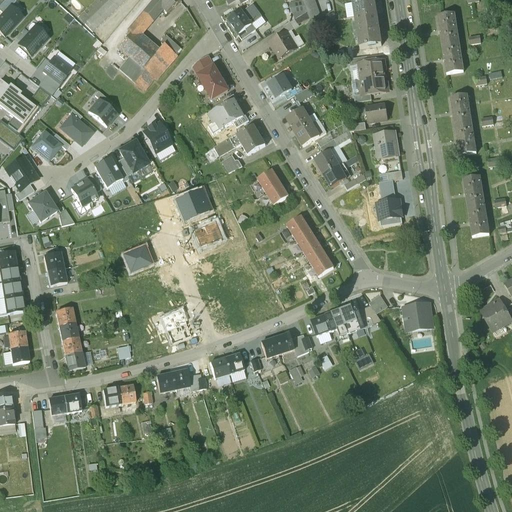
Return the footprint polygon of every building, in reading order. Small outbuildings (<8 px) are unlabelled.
[(6,0),(3,4),(0,7),(0,12),(3,15),(9,8),(15,2),(12,0),(6,0)] [(127,0),(98,0),(78,19),(92,33),(127,0)] [(178,0),(156,0),(155,1),(162,10),(166,16),(181,3),(178,0)] [(321,25),(311,0),(301,0),(302,1),(309,20),(311,28),(321,25)] [(373,0),(350,0),(353,19),(376,16),(373,0)] [(485,0),(477,0),(478,4),(474,5),(475,15),(484,14),(483,4),(486,4),(485,0)] [(155,1),(127,34),(130,36),(136,41),(162,10),(155,1)] [(289,3),(291,15),(292,15),(294,22),(298,28),(309,20),(302,1),(289,3)] [(3,15),(0,18),(0,34),(5,39),(22,20),(9,8),(3,15)] [(252,26),(241,13),(228,23),(238,37),(252,26)] [(376,16),(353,19),(359,52),(381,48),(376,16)] [(454,17),(436,19),(441,46),(458,44),(454,17)] [(294,22),(274,34),(278,39),(286,34),(291,32),(298,28),(294,22)] [(252,26),(238,37),(242,42),(250,35),(255,31),(252,26)] [(498,29),(494,29),(493,28),(484,29),(485,37),(499,35),(498,29)] [(35,29),(18,47),(31,59),(47,40),(35,29)] [(286,34),(296,50),(304,46),(299,37),(295,39),(291,32),(286,34)] [(296,50),(286,34),(278,39),(268,45),(278,61),(296,50)] [(136,41),(130,36),(118,51),(128,60),(144,73),(154,82),(155,82),(168,67),(155,56),(136,41)] [(479,39),(467,40),(469,47),(480,46),(479,39)] [(169,40),(163,46),(175,58),(181,52),(169,40)] [(463,74),(458,44),(441,46),(446,78),(463,74)] [(175,58),(163,46),(155,56),(168,67),(175,58)] [(207,58),(197,64),(193,69),(198,77),(213,68),(207,58)] [(365,59),(348,62),(349,69),(356,68),(356,67),(366,65),(365,59)] [(70,73),(53,60),(42,74),(47,77),(60,87),(70,73)] [(119,72),(135,85),(144,73),(128,60),(119,72)] [(366,65),(356,67),(356,68),(358,67),(360,81),(358,82),(358,83),(383,79),(382,73),(384,69),(384,65),(380,63),(366,65)] [(228,92),(213,68),(198,77),(212,101),(228,92)] [(154,82),(144,73),(135,85),(144,93),(154,82)] [(51,98),(60,87),(47,77),(38,88),(39,89),(50,97),(51,98)] [(283,77),(267,86),(275,102),(293,91),(283,77)] [(383,79),(358,83),(359,84),(360,83),(362,97),(361,98),(361,99),(370,98),(385,95),(388,92),(387,87),(385,85),(383,79)] [(485,79),(474,81),(475,88),(486,86),(485,79)] [(0,109),(13,119),(6,127),(0,122),(0,142),(8,149),(19,137),(39,110),(40,109),(31,103),(30,103),(29,102),(1,81),(0,82),(0,109)] [(40,109),(39,110),(41,111),(50,97),(39,89),(29,102),(30,103),(31,103),(40,109)] [(308,89),(294,97),(298,104),(303,100),(304,102),(312,97),(308,89)] [(108,109),(112,105),(98,93),(94,98),(99,101),(108,109)] [(233,96),(223,102),(226,108),(234,103),(237,102),(233,96)] [(467,98),(450,101),(454,126),(471,123),(467,98)] [(99,101),(88,114),(106,130),(117,117),(108,109),(99,101)] [(234,103),(226,108),(209,118),(213,126),(216,124),(220,132),(233,124),(243,119),(243,118),(234,103)] [(384,107),(365,110),(367,126),(368,126),(368,125),(379,123),(380,124),(386,123),(384,107)] [(312,126),(302,110),(287,120),(296,136),(297,135),(312,126)] [(69,116),(71,118),(78,123),(82,119),(72,111),(69,116)] [(243,119),(233,124),(236,129),(248,122),(245,117),(243,118),(243,119)] [(81,148),(92,135),(78,123),(71,118),(60,131),(81,148)] [(492,120),(481,121),(482,129),(493,127),(492,120)] [(476,156),(471,123),(454,126),(459,158),(476,156)] [(316,124),(312,126),(319,139),(323,136),(316,124)] [(143,135),(155,155),(171,146),(159,126),(154,129),(153,128),(148,131),(148,132),(143,135)] [(312,126),(297,135),(304,148),(319,139),(312,126)] [(364,126),(350,128),(350,132),(349,132),(349,134),(365,132),(364,126)] [(253,127),(236,137),(241,145),(248,157),(266,147),(253,127)] [(348,133),(334,141),(338,147),(340,151),(353,144),(348,133)] [(52,140),(44,134),(32,149),(48,163),(61,148),(52,140)] [(395,134),(374,138),(376,149),(379,148),(382,161),(378,162),(378,163),(399,159),(398,152),(397,152),(395,143),(396,143),(395,134)] [(52,140),(61,148),(66,152),(69,147),(55,136),(52,140)] [(8,149),(14,153),(23,141),(19,137),(8,149)] [(236,137),(214,150),(219,158),(241,145),(236,137)] [(327,138),(317,144),(321,149),(324,147),(330,143),(327,138)] [(330,143),(324,147),(328,153),(330,152),(338,147),(334,141),(330,143)] [(135,144),(119,153),(123,160),(132,176),(148,167),(135,144)] [(339,168),(330,152),(328,153),(314,161),(323,177),(339,168)] [(236,162),(233,157),(223,163),(228,175),(242,169),(239,162),(237,161),(236,162)] [(345,164),(348,170),(360,164),(357,157),(345,164)] [(5,173),(19,194),(29,187),(39,180),(24,159),(5,173)] [(119,166),(127,179),(132,176),(123,160),(118,163),(119,166)] [(498,160),(487,162),(488,169),(500,168),(498,160)] [(94,170),(107,191),(122,182),(114,169),(110,161),(94,170)] [(119,166),(114,169),(122,182),(123,184),(129,182),(127,179),(119,166)] [(339,168),(323,177),(331,190),(346,181),(339,168)] [(272,172),(257,181),(265,194),(280,185),(272,172)] [(387,176),(388,184),(393,183),(403,182),(401,174),(387,176)] [(364,175),(355,181),(358,186),(366,181),(364,175)] [(380,185),(388,184),(387,176),(379,177),(380,185)] [(86,179),(87,182),(95,195),(100,192),(91,177),(86,179)] [(484,204),(480,179),(463,182),(467,206),(484,204)] [(355,181),(345,187),(348,192),(358,186),(355,181)] [(71,191),(81,210),(98,200),(95,195),(87,182),(71,191)] [(379,185),(381,201),(395,198),(393,183),(388,184),(380,185),(379,185)] [(280,185),(265,194),(274,207),(288,198),(280,185)] [(29,187),(19,194),(14,197),(19,204),(34,194),(29,187)] [(174,203),(183,225),(211,214),(202,192),(174,203)] [(0,225),(9,223),(7,213),(5,198),(4,193),(0,193),(0,225)] [(44,195),(28,206),(40,225),(57,214),(44,195)] [(5,198),(7,213),(13,212),(10,197),(5,198)] [(382,205),(376,206),(379,223),(380,223),(381,230),(402,226),(401,220),(402,219),(399,202),(396,203),(395,198),(381,201),(382,205)] [(505,201),(494,203),(495,210),(506,208),(505,201)] [(489,237),(484,204),(467,206),(472,240),(489,237)] [(62,226),(72,224),(69,211),(59,213),(62,226)] [(301,218),(286,227),(295,240),(309,231),(301,218)] [(309,231),(295,240),(303,253),(317,244),(309,231)] [(317,244),(303,253),(310,266),(325,257),(317,244)] [(143,251),(124,259),(131,274),(150,266),(143,251)] [(14,254),(0,256),(0,271),(16,269),(14,254)] [(60,255),(44,259),(47,274),(63,270),(60,255)] [(325,257),(310,266),(319,279),(333,270),(325,257)] [(511,263),(488,275),(493,286),(503,282),(502,280),(511,275),(511,263)] [(16,269),(0,271),(0,273),(2,287),(19,284),(16,269)] [(63,270),(47,274),(50,289),(66,285),(63,270)] [(19,284),(2,287),(4,301),(21,299),(19,284)] [(21,299),(4,301),(7,317),(23,314),(21,299)] [(379,299),(369,306),(371,308),(376,316),(386,309),(379,299)] [(499,302),(480,313),(492,333),(510,322),(504,312),(499,302)] [(358,313),(355,306),(340,312),(349,336),(364,330),(358,313)] [(371,308),(358,313),(364,330),(381,324),(376,316),(371,308)] [(428,308),(405,312),(406,318),(403,319),(404,326),(411,325),(412,332),(431,329),(428,308)] [(72,311),(55,314),(58,329),(75,326),(72,311)] [(340,312),(325,318),(331,334),(337,331),(340,339),(349,336),(340,312)] [(325,318),(311,323),(317,339),(331,334),(325,318)] [(75,326),(58,329),(62,344),(78,340),(75,326)] [(24,334),(8,337),(10,352),(27,349),(24,334)] [(289,335),(275,340),(280,356),(295,351),(289,335)] [(78,340),(62,344),(65,358),(81,355),(78,340)] [(275,340),(261,345),(266,361),(280,356),(275,340)] [(120,360),(132,358),(130,346),(118,348),(120,360)] [(27,349),(10,352),(12,367),(29,364),(27,349)] [(81,355),(65,358),(68,373),(84,370),(81,355)] [(239,356),(224,361),(229,376),(243,372),(239,356)] [(326,359),(321,363),(325,370),(331,367),(326,359)] [(229,376),(224,361),(210,365),(214,381),(229,376)] [(302,382),(296,370),(289,373),(293,380),(294,380),(296,385),(302,382)] [(316,371),(310,374),(313,380),(319,376),(316,371)] [(186,373),(171,376),(174,392),(189,389),(186,373)] [(285,374),(276,378),(279,385),(288,381),(285,374)] [(171,376),(156,379),(159,395),(174,392),(171,376)] [(133,388),(118,390),(120,407),(135,404),(133,388)] [(118,390),(103,393),(105,409),(120,407),(118,390)] [(10,396),(0,397),(0,412),(12,411),(10,396)] [(78,397),(63,399),(66,415),(81,413),(78,397)] [(63,399),(48,402),(51,418),(66,415),(63,399)] [(12,411),(0,412),(0,428),(14,426),(12,411)] [(41,412),(32,414),(34,431),(43,429),(41,412)] [(163,412),(157,413),(158,422),(165,420),(163,412)] [(122,423),(112,425),(113,433),(123,431),(122,423)] [(149,423),(141,425),(143,433),(151,432),(150,423),(149,423)] [(162,431),(165,440),(173,438),(171,428),(162,431)]
